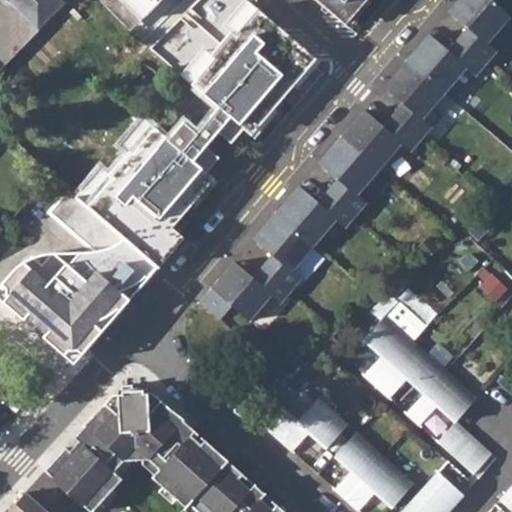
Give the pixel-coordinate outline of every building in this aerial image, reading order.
[(6,0),(38,32),(66,3),(63,0),(6,0)] [(120,0),(141,20),(160,0),(120,0)] [(316,0),(326,8),(343,23),(362,0),(316,0)] [(468,28),(458,39),(486,63),(497,51),(487,43),(510,16),(494,0),(458,0),(449,11),(468,28)] [(111,177),(88,204),(158,266),(182,238),(171,228),(192,204),(189,202),(211,177),(205,172),(218,157),(205,146),(218,131),(231,142),(243,128),(249,133),(270,107),(273,110),(294,85),(292,83),(313,57),(256,8),(234,34),(231,31),(210,56),(213,59),(192,84),(218,107),(196,133),(183,122),(168,140),(154,128),(132,153),(128,150),(108,174),(111,177)] [(430,34),(407,61),(444,93),(466,68),(476,75),(486,63),(458,39),(448,50),(430,34)] [(403,104),(393,115),(421,139),(432,127),(423,119),(444,93),(407,61),(384,87),(403,104)] [(364,110),(341,136),(379,169),(401,143),(410,151),(421,139),(393,115),(383,126),(364,110)] [(338,179),(328,191),(356,215),(367,203),(357,194),(379,169),(341,136),(319,163),(338,179)] [(299,186),(277,212),(314,245),(336,219),(346,227),(356,215),(328,191),(318,202),(299,186)] [(70,189),(69,191),(76,198),(78,196),(70,189)] [(57,219),(76,198),(69,191),(50,213),(57,219)] [(88,204),(78,196),(76,198),(156,268),(158,266),(88,204)] [(101,332),(156,268),(76,198),(57,219),(94,250),(81,252),(70,266),(56,255),(52,255),(43,266),(34,258),(27,266),(25,265),(5,288),(5,299),(67,353),(78,352),(97,329),(101,332)] [(277,212),(254,239),(272,255),(263,267),(291,291),(301,278),(292,270),(314,245),(277,212)] [(253,278),(234,261),(211,288),(200,302),(220,320),(232,306),(249,321),(271,296),(280,304),(291,291),(263,267),(253,278)] [(376,386),(416,343),(384,315),(363,339),(381,355),(363,375),(376,386)] [(444,368),(416,343),(376,386),(388,397),(407,377),(424,393),(444,368)] [(476,397),(444,368),(424,393),(406,413),(419,425),(437,405),(455,420),(476,397)] [(284,511),(276,505),(271,510),(223,467),(228,461),(204,440),(200,444),(190,435),(194,431),(142,384),(121,385),(73,437),(78,441),(68,451),(64,447),(43,470),(90,511),(122,479),(114,471),(124,461),(148,459),(159,469),(151,477),(185,507),(180,511),(284,511)] [(318,397),(298,420),(286,409),(283,406),(265,426),(292,451),(309,432),(326,448),(347,424),(318,397)] [(437,441),(473,473),(491,453),(455,420),(437,441)] [(385,458),(373,447),(356,432),(335,455),(352,470),(334,489),(346,500),(385,458)] [(385,458),(346,500),(358,511),(375,491),(392,507),(413,483),(385,458)] [(447,460),(401,511),(447,511),(473,483),(447,460)] [(511,484),(499,499),(511,511),(511,484)] [(45,511),(24,492),(4,511),(45,511)]
